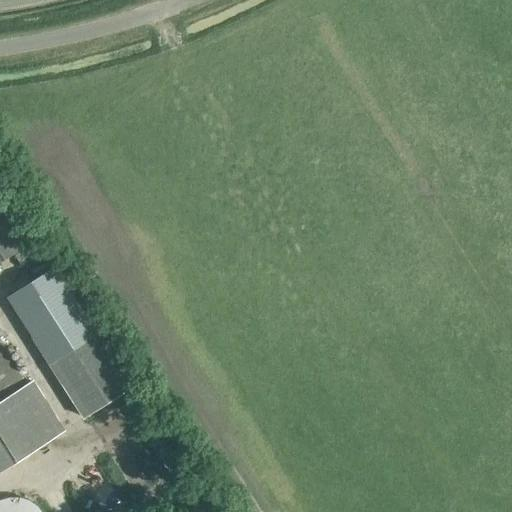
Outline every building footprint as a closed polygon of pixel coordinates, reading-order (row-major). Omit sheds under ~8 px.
[(0,209),(0,264),(25,248),(0,209)] [(26,335),(80,417),(129,386),(74,305),(26,335)] [(0,468),(59,430),(28,382),(22,385),(0,351),(0,468)] [(98,415),(127,465),(154,449),(136,416),(124,422),(115,405),(98,415)] [(40,511),(35,506),(29,501),(23,499),(16,497),(9,498),(2,499),(0,500),(0,511),(40,511)]
